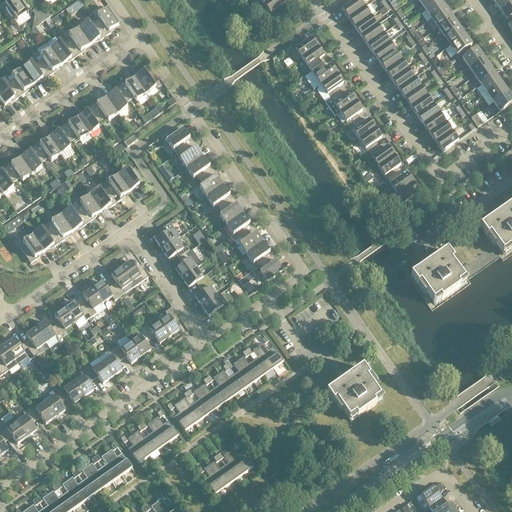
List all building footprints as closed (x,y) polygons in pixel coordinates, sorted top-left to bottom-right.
[(23,0),(21,0),(19,2),(17,0),(10,0),(5,4),(8,8),(6,9),(5,9),(7,11),(8,14),(10,16),(12,19),(13,19),(13,18),(14,17),(17,21),(27,15),(27,16),(28,15),(25,11),(29,9),(23,0)] [(286,3),(283,0),(271,0),(263,6),(273,19),(284,12),(281,7),(286,3)] [(365,8),(358,0),(356,0),(342,10),(348,20),(365,8)] [(440,1),(439,0),(422,0),(419,3),(425,11),(440,1)] [(511,3),(511,0),(497,0),(494,3),(500,12),(511,3)] [(446,10),(440,1),(425,11),(432,20),(446,10)] [(511,17),(511,3),(500,12),(507,21),(511,17)] [(66,11),(70,17),(77,12),(73,6),(66,11)] [(371,17),(365,8),(348,20),(354,29),(371,17)] [(99,20),(95,23),(105,38),(114,31),(113,30),(119,26),(107,9),(97,17),(99,20)] [(453,19),(446,10),(432,20),(438,29),(453,19)] [(34,16),(32,30),(40,25),(34,16)] [(377,26),(371,17),(354,29),(361,37),(377,26)] [(49,19),(45,22),(50,29),(54,27),(49,19)] [(459,28),(453,19),(438,29),(444,38),(459,28)] [(88,23),(78,30),(90,46),(95,43),(96,44),(105,38),(95,23),(91,26),(88,23)] [(39,26),(36,28),(40,35),(44,33),(39,26)] [(383,35),(377,26),(361,37),(367,46),(383,35)] [(465,36),(459,28),(444,38),(450,47),(465,36)] [(32,33),(37,39),(40,37),(36,30),(32,33)] [(90,46),(78,30),(68,37),(71,40),(66,43),(77,58),(86,51),(85,50),(90,46)] [(417,36),(414,38),(417,43),(423,39),(419,34),(417,36)] [(389,44),(383,35),(367,46),(373,55),(389,44)] [(472,46),(465,36),(450,47),(457,56),(472,46)] [(305,43),(302,38),(292,46),(301,59),(318,48),(311,39),(305,43)] [(60,43),(50,50),(62,66),(67,63),(68,64),(77,58),(66,43),(62,46),(60,43)] [(396,52),(389,44),(373,55),(379,64),(396,52)] [(324,57),(318,48),(301,59),(311,73),(322,65),(318,61),(324,57)] [(462,59),(468,68),(483,58),(477,48),(462,59)] [(62,66),(50,50),(40,57),(42,60),(38,63),(48,78),(57,71),(56,70),(62,66)] [(402,61),(396,52),(379,64),(386,73),(402,61)] [(435,58),(430,62),(434,67),(439,63),(435,58)] [(489,67),(483,58),(468,68),(475,77),(489,67)] [(408,70),(402,61),(386,73),(392,82),(408,70)] [(32,63),(21,70),(33,86),(38,83),(39,84),(48,78),(38,63),(34,66),(32,63)] [(325,70),(322,65),(311,73),(320,87),(337,75),(330,66),(325,70)] [(143,73),(134,79),(146,96),(156,89),(153,85),(158,82),(148,67),(142,71),(143,73)] [(496,75),(489,67),(475,77),(481,86),(496,75)] [(33,86),(21,70),(11,77),(14,80),(10,83),(20,98),(29,92),(28,90),(33,86)] [(414,79),(408,70),(392,82),(398,91),(414,79)] [(343,84),(337,75),(320,87),(330,100),(341,93),(338,88),(343,84)] [(502,84),(496,75),(481,86),(487,95),(502,84)] [(146,96),(134,79),(125,85),(124,84),(119,87),(129,102),(134,99),(136,102),(146,96)] [(421,88),(414,79),(398,91),(404,99),(421,88)] [(11,104),(20,98),(10,83),(5,86),(3,83),(0,84),(0,100),(4,107),(10,103),(11,104)] [(508,93),(502,84),(487,95),(493,103),(508,93)] [(129,102),(119,87),(114,91),(115,93),(106,99),(118,116),(118,115),(122,120),(130,114),(127,109),(125,105),(129,102)] [(427,97),(421,88),(404,99),(410,108),(427,97)] [(344,97),(341,93),(330,100),(325,104),(335,117),(340,114),(356,102),(349,93),(344,97)] [(511,104),(511,98),(508,93),(493,103),(500,113),(511,104)] [(433,106),(427,97),(410,108),(417,117),(433,106)] [(118,116),(106,99),(97,105),(96,104),(91,107),(101,122),(105,119),(108,122),(118,116)] [(362,111),(356,102),(340,114),(349,127),(360,120),(357,115),(362,111)] [(165,111),(160,105),(156,108),(160,114),(165,111)] [(439,114),(433,106),(417,117),(423,126),(439,114)] [(101,122),(91,107),(85,111),(86,113),(77,119),(89,136),(99,129),(96,125),(101,122)] [(446,123),(439,114),(423,126),(429,135),(446,123)] [(476,115),(471,119),(477,128),(483,125),(476,115)] [(149,117),(146,116),(142,119),(146,125),(152,120),(149,117)] [(89,136),(77,119),(68,125),(67,124),(62,127),(72,142),(77,139),(79,142),(89,136)] [(363,124),(360,120),(349,127),(359,141),(375,129),(369,120),(363,124)] [(452,132),(446,123),(429,135),(435,144),(452,132)] [(133,124),(127,127),(132,133),(137,130),(133,124)] [(72,142),(62,127),(57,131),(58,133),(49,139),(61,156),(70,149),(68,145),(72,142)] [(382,139),(375,129),(359,141),(368,154),(379,147),(376,143),(382,139)] [(176,149),(180,154),(194,143),(190,138),(189,139),(182,130),(166,141),(173,151),(176,149)] [(458,141),(452,132),(435,144),(442,153),(458,141)] [(137,141),(134,137),(124,144),(127,149),(137,141)] [(61,156),(49,139),(40,145),(39,144),(34,148),(44,162),(49,159),(51,162),(61,156)] [(198,149),(194,143),(180,154),(183,159),(180,161),(186,170),(203,158),(197,150),(198,149)] [(382,151),(379,147),(368,154),(378,168),(394,157),(388,147),(382,151)] [(44,162),(34,148),(28,151),(29,153),(20,159),(32,176),(42,169),(39,165),(44,162)] [(401,166),(394,157),(378,168),(387,182),(398,174),(395,170),(401,166)] [(209,167),(203,158),(186,170),(193,180),(196,177),(200,182),(214,172),(210,166),(209,167)] [(32,176),(20,159),(12,165),(11,164),(5,168),(16,182),(20,179),(23,182),(32,176)] [(100,163),(99,163),(103,169),(108,165),(104,159),(100,163)] [(16,182),(5,168),(0,171),(1,173),(0,173),(0,190),(4,196),(13,189),(11,186),(16,182)] [(90,170),(86,172),(89,178),(94,175),(90,169),(90,170)] [(127,169),(118,176),(129,193),(138,187),(139,188),(145,184),(135,169),(130,173),(127,169)] [(74,175),(70,170),(69,171),(68,170),(63,174),(67,179),(74,175)] [(168,171),(163,174),(168,181),(173,177),(169,171),(168,171)] [(218,177),(214,172),(200,182),(203,187),(200,190),(206,199),(223,187),(217,178),(218,177)] [(401,178),(398,174),(387,182),(397,195),(413,184),(407,174),(401,178)] [(129,193),(118,176),(108,183),(110,186),(106,190),(116,204),(122,201),(121,199),(129,193)] [(365,179),(365,180),(368,184),(373,180),(370,176),(365,179)] [(62,187),(66,194),(71,190),(67,184),(62,187)] [(420,193),(413,184),(397,195),(407,209),(417,201),(414,197),(420,193)] [(229,196),(223,187),(206,199),(213,208),(216,206),(220,210),(234,200),(230,195),(229,196)] [(57,190),(56,191),(61,197),(65,195),(61,188),(57,190)] [(99,189),(89,196),(101,213),(110,207),(111,208),(116,204),(106,190),(101,193),(99,189)] [(101,213),(89,196),(80,203),(82,206),(77,210),(88,224),(93,221),(92,219),(101,213)] [(238,205),(234,200),(220,210),(223,216),(220,218),(226,227),(243,215),(237,206),(238,205)] [(511,205),(500,214),(502,216),(499,217),(497,219),(496,217),(480,228),(487,238),(489,237),(503,255),(509,251),(511,253),(511,252),(511,205)] [(70,209),(61,216),(72,233),(81,227),(82,228),(88,224),(77,210),(73,213),(70,209)] [(26,212),(18,218),(21,222),(29,217),(26,212)] [(249,224),(243,215),(226,227),(233,237),(236,234),(240,239),(254,229),(251,223),(249,224)] [(72,233),(61,216),(51,223),(54,227),(49,230),(59,244),(65,241),(64,239),(72,233)] [(3,229),(3,230),(7,236),(23,225),(18,219),(3,229)] [(54,227),(51,223),(42,230),(44,233),(49,230),(54,227)] [(155,242),(162,251),(176,241),(170,232),(174,229),(170,224),(160,231),(164,235),(155,242)] [(258,234),(254,229),(240,239),(243,244),(240,247),(246,256),(263,244),(257,235),(258,234)] [(44,233),(42,230),(32,236),(44,253),(53,247),(54,248),(59,244),(49,230),(44,233)] [(44,253),(32,236),(23,243),(25,247),(20,250),(31,265),(36,261),(35,259),(44,253)] [(183,250),(176,241),(162,251),(168,261),(177,255),(180,259),(190,252),(187,247),(183,250)] [(215,249),(218,253),(225,247),(223,243),(215,249)] [(269,253),(263,244),(246,256),(253,265),(256,263),(260,267),(274,257),(271,252),(269,253)] [(194,258),(190,252),(180,259),(184,264),(175,270),(182,280),(196,269),(190,260),(194,258)] [(221,252),(216,256),(220,261),(225,257),(221,252)] [(454,262),(447,252),(431,263),(432,265),(428,268),(426,266),(410,277),(417,287),(420,286),(433,304),(439,300),(441,302),(450,296),(451,296),(451,295),(460,289),(458,287),(464,282),(451,263),(454,262)] [(278,262),(274,257),(260,267),(263,272),(259,274),(266,284),(283,273),(277,263),(278,262)] [(130,263),(121,270),(131,284),(140,278),(143,282),(148,278),(141,268),(137,272),(130,263)] [(203,278),(196,269),(182,280),(188,289),(197,283),(200,288),(210,281),(207,276),(203,278)] [(131,284),(121,270),(111,276),(117,285),(113,289),(120,298),(125,295),(122,291),(131,284)] [(207,275),(210,279),(215,276),(212,271),(207,275)] [(214,286),(210,281),(200,288),(204,292),(195,299),(202,308),(216,298),(210,289),(214,286)] [(102,283),(92,290),(103,304),(112,298),(115,302),(120,298),(113,289),(108,292),(102,283)] [(103,304),(92,290),(83,296),(89,305),(84,309),(91,318),(96,315),(94,311),(103,304)] [(223,307),(216,298),(202,308),(208,318),(217,312),(221,316),(230,309),(227,304),(223,307)] [(74,303),(64,310),(74,324),(83,318),(86,322),(91,318),(84,309),(80,312),(74,303)] [(74,324),(64,310),(54,316),(61,325),(56,329),(63,338),(68,335),(65,331),(74,324)] [(168,317),(159,324),(169,338),(179,332),(173,323),(177,319),(170,310),(165,313),(168,317)] [(35,330),(46,344),(49,349),(58,343),(61,346),(66,342),(63,338),(56,329),(51,332),(45,323),(35,330)] [(169,338),(159,324),(150,330),(147,326),(142,330),(149,340),(153,336),(159,345),(169,338)] [(46,344),(35,330),(26,337),(30,342),(25,345),(34,358),(39,355),(37,351),(46,344)] [(149,340),(142,330),(137,333),(139,337),(130,344),(141,358),(150,352),(144,343),(149,340)] [(14,340),(5,347),(15,361),(24,355),(29,362),(34,358),(25,345),(20,349),(14,340)] [(141,358),(130,344),(121,350),(118,346),(113,350),(120,360),(125,356),(131,365),(141,358)] [(263,344),(258,348),(273,370),(283,363),(273,348),(268,352),(263,344)] [(15,361),(5,347),(0,349),(0,360),(1,362),(0,363),(0,370),(3,375),(9,372),(6,368),(15,361)] [(273,370),(258,348),(252,352),(258,359),(253,362),(263,377),(273,370)] [(120,360),(113,350),(108,353),(111,357),(102,364),(112,378),(122,372),(116,363),(120,360)] [(243,358),(238,362),(254,384),(263,377),(253,362),(248,365),(243,358)] [(254,384),(238,362),(233,365),(238,373),(233,376),(244,391),(254,384)] [(112,378),(102,364),(93,370),(90,366),(85,370),(92,380),(96,376),(103,385),(112,378)] [(341,383),(326,394),(333,404),(336,402),(342,411),(349,421),(355,416),(357,419),(376,406),(374,403),(380,399),(374,389),(372,386),(371,386),(367,380),(370,378),(363,368),(348,379),(347,380),(348,381),(344,385),(343,383),(342,383),(341,383)] [(92,380),(85,370),(80,373),(82,377),(73,384),(84,398),(93,392),(87,383),(92,380)] [(224,372),(218,376),(234,398),(244,391),(233,376),(229,379),(224,372)] [(234,398),(218,376),(213,379),(218,387),(214,390),(224,405),(234,398)] [(84,398),(73,384),(64,390),(62,386),(56,390),(63,400),(68,396),(74,405),(84,398)] [(204,386),(199,389),(214,411),(224,405),(214,390),(209,393),(204,386)] [(214,411),(199,389),(194,393),(199,400),(194,404),(205,418),(214,411)] [(63,400),(56,390),(51,394),(54,397),(45,404),(55,418),(65,412),(59,403),(63,400)] [(184,400),(179,403),(195,425),(205,418),(194,404),(190,407),(184,400)] [(195,425),(179,403),(174,407),(179,414),(174,418),(185,432),(195,425)] [(55,418),(45,404),(36,410),(33,406),(28,410),(35,420),(39,416),(46,425),(55,418)] [(35,420),(28,410),(23,414),(26,417),(16,424),(27,439),(36,432),(30,423),(35,420)] [(158,418),(153,422),(168,444),(178,437),(168,422),(163,426),(158,418)] [(168,444),(153,422),(147,426),(153,433),(148,436),(158,451),(168,444)] [(27,439),(16,424),(7,430),(5,426),(0,429),(0,430),(6,440),(11,436),(17,445),(27,439)] [(6,440),(0,430),(0,457),(8,452),(2,443),(6,440)] [(138,432),(133,436),(148,458),(158,451),(148,436),(143,440),(138,432)] [(148,458),(133,436),(128,440),(133,447),(128,450),(136,461),(138,465),(148,458)] [(234,449),(229,453),(244,475),(254,468),(244,453),(239,457),(234,449)] [(112,451),(106,455),(122,477),(132,470),(122,455),(117,458),(112,451)] [(244,475),(229,453),(223,457),(228,464),(224,467),(234,482),(244,475)] [(122,477),(106,455),(101,458),(106,466),(102,469),(112,483),(122,477)] [(214,463),(209,467),(224,489),(234,482),(224,467),(219,470),(214,463)] [(92,465),(87,468),(102,490),(112,483),(102,469),(97,472),(92,465)] [(224,489),(209,467),(204,470),(209,478),(204,481),(214,496),(224,489)] [(102,490),(87,468),(81,472),(87,479),(82,483),(92,497),(102,490)] [(72,479),(67,482),(83,504),(92,497),(82,483),(77,486),(72,479)] [(83,504),(67,482),(62,486),(67,493),(62,496),(73,511),(83,504)] [(421,498),(429,510),(442,501),(439,497),(443,491),(439,485),(421,498)] [(53,492),(47,496),(58,511),(71,511),(73,511),(62,496),(58,500),(53,492)] [(58,511),(47,496),(42,500),(47,507),(43,510),(44,511),(58,511)] [(161,500),(156,504),(161,511),(176,511),(171,504),(166,508),(161,500)] [(444,505),(442,501),(429,510),(430,511),(450,511),(456,509),(452,503),(444,505)]
